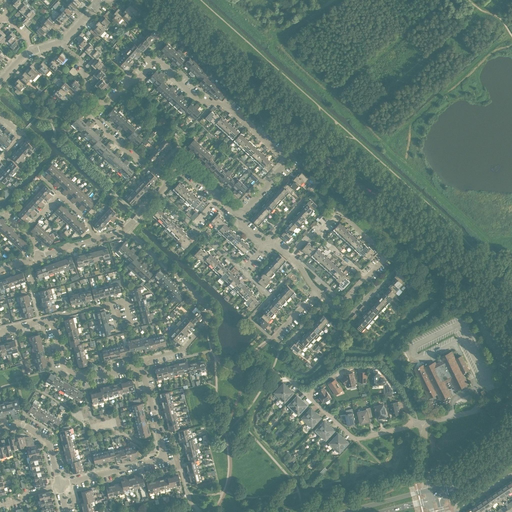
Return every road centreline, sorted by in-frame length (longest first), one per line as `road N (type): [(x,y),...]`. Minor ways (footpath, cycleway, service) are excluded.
road 1 (tertiary): [(305,142),(511,316)]
road 2 (residential): [(287,160),(225,105),(197,98),(156,58),(108,103)]
road 3 (residential): [(140,365),(182,350),(211,308),(126,229)]
road 4 (residential): [(59,485),(162,459),(140,365)]
road 5 (tertiary): [(167,0),(305,142)]
road 6 (residential): [(412,425),(397,387),(377,368),(343,368),(306,394)]
road 7 (residential): [(140,365),(84,378),(63,365),(51,318)]
road 8 (residential): [(306,394),(355,439),(412,425)]
